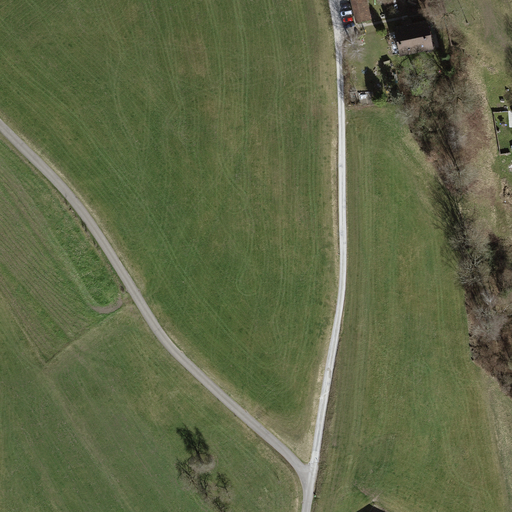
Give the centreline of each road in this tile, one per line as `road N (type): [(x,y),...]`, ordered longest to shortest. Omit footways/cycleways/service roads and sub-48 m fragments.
road 1 (track): [(309,480),(343,259),(332,0)]
road 2 (unclassified): [(0,125),(72,199),(179,357),(309,480)]
